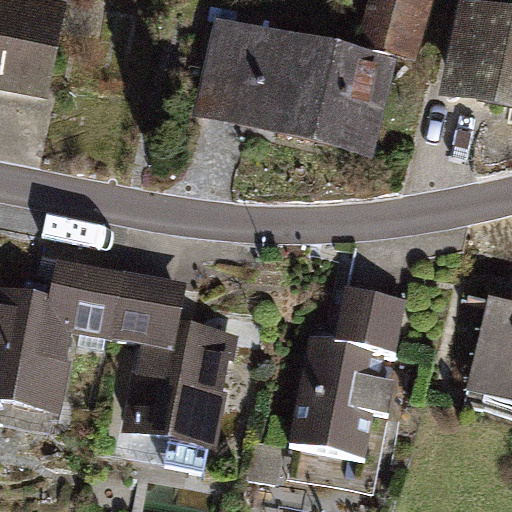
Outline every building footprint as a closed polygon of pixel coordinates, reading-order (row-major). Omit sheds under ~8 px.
[(63,1),(59,0),(0,0),(0,89),(46,97),(63,1)] [(366,0),(357,42),(418,55),(429,0),(366,0)] [(511,10),(459,0),(452,0),(433,96),(511,111),(511,10)] [(382,57),(209,20),(189,117),(361,154),(382,57)] [(71,337),(99,342),(112,271),(52,260),(45,300),(0,291),(0,407),(57,418),(71,337)] [(178,284),(112,271),(99,342),(132,347),(113,435),(208,454),(233,335),(170,322),(178,284)] [(328,344),(302,339),(283,442),(359,457),(379,353),(390,355),(401,298),(339,287),(328,344)] [(511,302),(484,295),(459,393),(511,406),(511,302)]
